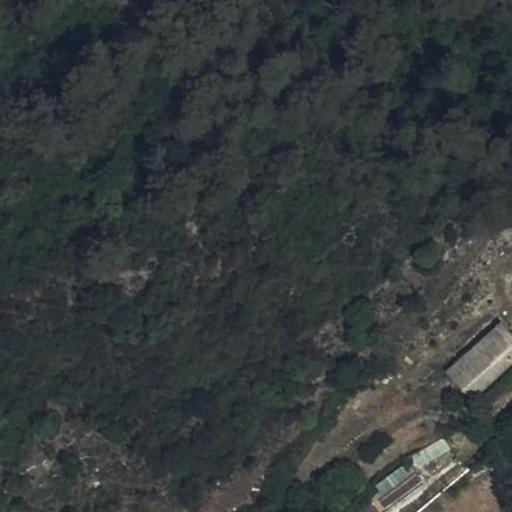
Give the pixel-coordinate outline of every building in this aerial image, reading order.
[(492,332),(445,373),(464,395),(511,352),(511,340),(506,333),(498,340),(492,332)] [(511,365),(511,352),(464,395),(467,398),(475,398),(511,365)] [(452,449),(448,441),(447,441),(431,447),(416,452),(401,461),(405,465),(407,463),(411,469),(413,472),(424,464),(452,449)] [(387,506),(420,481),(413,472),(411,469),(407,463),(405,465),(374,488),(387,506)] [(375,511),(363,502),(358,507),(363,511),(375,511)]
